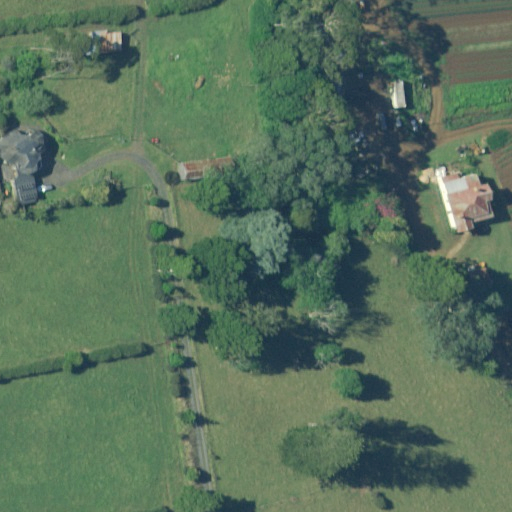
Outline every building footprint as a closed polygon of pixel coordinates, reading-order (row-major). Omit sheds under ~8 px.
[(73,35),(75,57),(121,52),(119,30),(73,35)] [(401,82),(391,83),(393,107),(403,106),(401,82)] [(462,172),(439,178),(454,232),(471,228),(470,224),(492,218),(483,185),(478,186),(475,174),(464,177),(462,172)] [(32,176),(10,180),(15,205),(36,201),(32,176)] [(484,264),(466,270),(473,293),(491,287),(484,264)]
